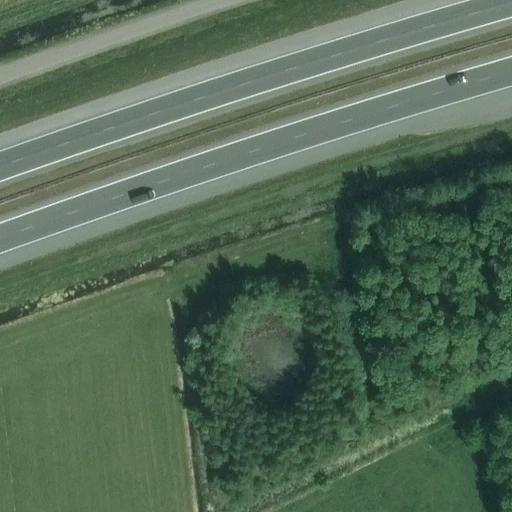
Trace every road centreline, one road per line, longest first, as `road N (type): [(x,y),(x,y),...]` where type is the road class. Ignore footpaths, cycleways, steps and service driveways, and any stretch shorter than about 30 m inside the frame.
road 1 (motorway): [(0,239),(511,71)]
road 2 (motorway): [(511,4),(298,65),(0,169)]
road 3 (unclassified): [(169,0),(0,60)]
